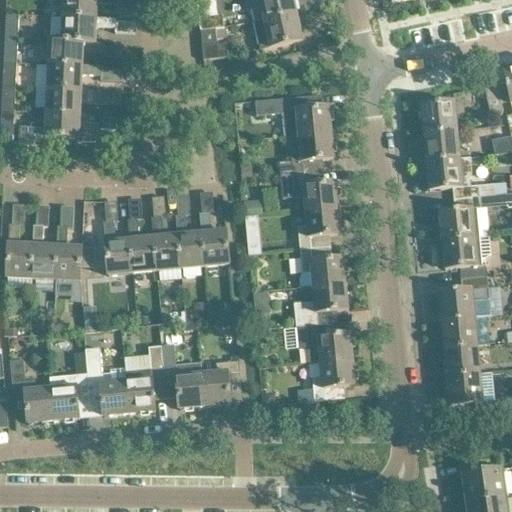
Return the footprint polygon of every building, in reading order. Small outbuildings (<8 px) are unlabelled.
[(64,0),(63,20),(97,21),(97,7),(117,8),(117,0),(64,0)] [(251,12),(254,24),(296,15),(293,0),(258,0),(261,10),(251,12)] [(296,15),(254,24),(260,52),(303,43),(296,15)] [(6,16),(5,41),(18,42),(19,17),(6,16)] [(200,33),(201,33),(216,31),(224,31),(222,17),(199,19),(200,33)] [(63,20),(62,44),(96,46),(96,45),(97,30),(116,31),(117,21),(97,21),(63,20)] [(216,31),(201,33),(202,49),(204,63),(227,60),(225,46),(218,47),(216,31)] [(5,41),(4,67),(17,67),(18,42),(5,41)] [(50,43),(49,67),(83,68),(83,54),(103,55),(104,45),(96,45),(96,46),(62,44),(50,43)] [(4,67),(3,90),(16,90),(17,67),(4,67)] [(49,67),(48,91),(82,92),(82,91),(82,78),(101,79),(101,83),(122,84),(123,72),(102,71),(103,68),(83,68),(49,67)] [(498,87),(485,90),(489,113),(491,121),(501,119),(503,110),(498,87)] [(3,90),(2,114),(15,114),(16,90),(3,90)] [(48,91),(47,116),(80,117),(80,116),(81,101),(101,103),(101,93),(82,91),(82,92),(48,91)] [(286,140),(299,139),(332,135),(329,110),(320,111),(319,100),(320,100),(320,98),(255,104),(257,118),(284,116),(286,140)] [(456,125),(456,119),(466,119),(464,104),(455,105),(422,108),(425,138),(457,135),(456,125)] [(15,114),(2,114),(1,138),(14,138),(15,114)] [(80,117),(47,116),(46,126),(31,126),(31,129),(20,129),(19,148),(46,149),(47,140),(78,141),(78,144),(99,145),(100,131),(111,132),(111,120),(100,119),(100,117),(80,116),(80,117)] [(279,164),(281,179),(304,176),(303,164),(334,161),(332,135),(299,139),(300,153),(291,154),(292,163),(279,164)] [(425,138),(427,165),(460,162),(460,160),(457,135),(425,138)] [(492,142),(494,158),(494,159),(511,156),(511,142),(511,138),(492,142)] [(453,191),(454,203),(477,201),(479,201),(490,200),(496,200),(495,188),(478,190),(478,188),(471,189),(469,178),(472,175),(471,159),(460,160),(460,162),(427,165),(430,193),(453,191)] [(305,199),(306,215),(339,211),(336,185),(305,188),(304,176),(281,179),(283,201),(305,199)] [(164,199),(151,201),(154,220),(162,219),(162,220),(166,219),(164,199)] [(490,200),(491,210),(505,209),(504,199),(496,200),(490,200)] [(440,215),(443,244),(489,240),(488,220),(481,218),(481,212),(478,213),(477,202),(477,201),(454,203),(455,213),(440,215)] [(37,211),(36,228),(44,228),(44,229),(48,229),(49,229),(49,211),(37,211)] [(298,230),(300,253),(311,252),(310,240),(341,237),(339,211),(306,215),(307,229),(298,230)] [(57,249),(55,285),(81,286),(82,270),(82,250),(67,250),(68,234),(72,234),(73,213),(61,212),(60,229),(58,229),(57,249)] [(200,216),(201,236),(204,270),(230,268),(229,253),(227,233),(212,235),(210,215),(200,216)] [(176,218),(177,238),(180,272),(204,270),(201,236),(187,237),(186,217),(176,218)] [(152,220),(154,240),(156,274),(180,272),(177,238),(164,239),(162,220),(162,219),(154,220),(152,220)] [(258,220),(245,222),(246,232),(259,231),(258,220)] [(128,223),(130,242),(133,276),(156,274),(154,240),(140,241),(138,222),(128,223)] [(133,276),(130,242),(116,244),(114,224),(104,225),(106,245),(108,278),(133,276)] [(7,282),(31,283),(33,248),(19,247),(20,227),(10,227),(9,247),(7,282)] [(31,283),(55,285),(57,249),(43,248),(44,229),(44,228),(36,228),(34,228),(33,248),(31,283)] [(460,271),(461,283),(485,280),(484,269),(486,269),(485,261),(491,256),(489,240),(443,244),(445,272),(460,271)] [(83,250),(82,270),(94,271),(95,250),(83,250)] [(299,291),(313,290),(346,286),(344,261),(323,263),(321,251),(311,252),(300,253),(301,262),(303,276),(298,284),(299,291)] [(439,295),(442,324),(473,321),(473,319),(489,318),(485,280),(461,283),(462,293),(439,295)] [(294,305),(297,330),(332,326),(329,326),(327,314),(348,312),(346,286),(313,290),(314,304),(305,305),(294,305)] [(230,304),(220,305),(221,312),(231,311),(230,304)] [(207,308),(196,309),(197,321),(208,320),(207,308)] [(170,310),(159,311),(161,328),(171,328),(170,310)] [(442,324),(445,352),(476,349),(488,348),(485,321),(473,322),(473,321),(442,324)] [(311,366),(320,365),(353,361),(351,337),(335,338),(334,326),(332,326),(297,330),(299,351),(310,351),(311,366)] [(445,352),(447,381),(478,378),(478,376),(476,349),(445,352)] [(150,373),(125,375),(126,384),(129,417),(155,414),(155,406),(153,392),(166,391),(165,382),(164,382),(163,371),(162,365),(161,354),(161,350),(148,351),(150,373)] [(85,355),(87,379),(88,389),(89,389),(89,398),(102,397),(104,419),(129,417),(126,384),(111,386),(111,377),(102,378),(100,354),(85,355)] [(353,361),(320,365),(322,380),(312,381),(313,391),(303,392),(305,405),(325,403),(324,391),(356,388),(353,361)] [(53,424),(51,392),(36,393),(35,385),(25,386),(23,363),(10,364),(13,396),(25,395),(28,426),(53,424)] [(217,375),(201,377),(204,410),(231,407),(229,384),(241,382),(239,364),(216,366),(217,375)] [(204,410),(201,377),(200,368),(163,371),(164,382),(165,382),(166,391),(177,390),(179,404),(179,412),(204,410)] [(478,378),(447,381),(450,408),(465,407),(466,418),(511,414),(511,402),(494,404),(492,374),(478,376),(478,378)] [(50,383),(51,392),(53,424),(80,421),(77,390),(88,389),(87,379),(50,383)] [(275,395),(265,396),(266,405),(276,404),(275,395)] [(7,404),(0,404),(0,430),(8,430),(7,404)] [(462,467),(468,506),(506,501),(501,472),(491,473),(489,461),(459,466),(459,468),(462,467)] [(507,511),(506,501),(468,506),(468,511),(507,511)]
